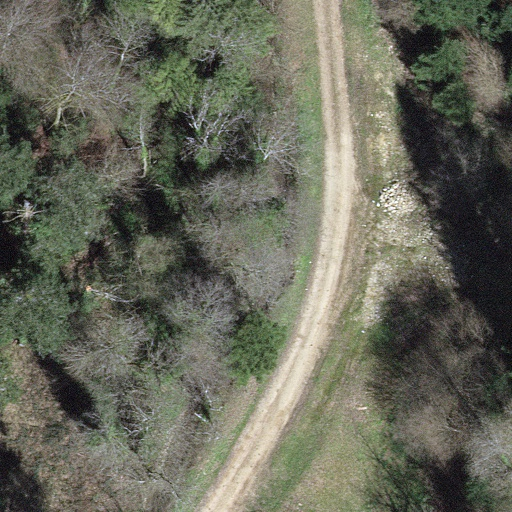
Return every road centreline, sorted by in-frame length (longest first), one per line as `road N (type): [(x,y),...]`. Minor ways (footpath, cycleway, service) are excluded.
road 1 (track): [(322,0),(339,171),(335,242),(293,366),(211,511)]
road 2 (track): [(511,281),(335,242)]
